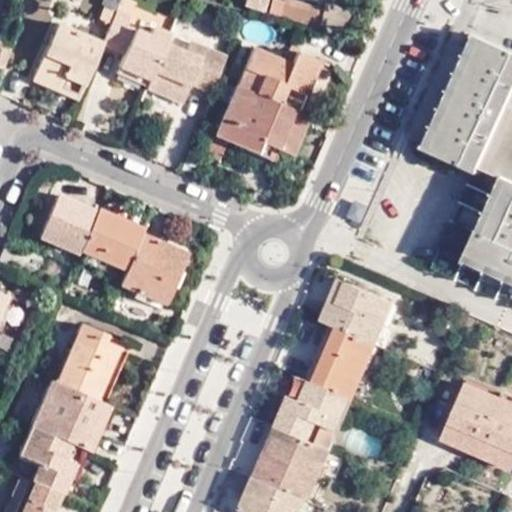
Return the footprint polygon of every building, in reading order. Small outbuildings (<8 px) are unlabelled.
[(243,0),(242,3),(261,10),(264,0),(243,0)] [(276,14),(280,2),(272,0),(269,0),(266,11),(276,14)] [(315,27),(339,33),(348,9),(323,3),(319,12),(280,2),(276,14),(316,24),(315,27)] [(98,17),(110,21),(114,11),(102,6),(98,17)] [(100,42),(100,44),(113,49),(124,26),(128,17),(114,11),(110,21),(100,42)] [(32,74),(77,94),(100,44),(100,42),(56,21),(49,34),(54,37),(50,46),(45,44),(32,74)] [(124,26),(113,49),(122,54),(133,29),(124,26)] [(117,65),(145,78),(162,40),(165,33),(151,26),(147,35),(133,29),(122,54),(117,65)] [(511,52),(469,33),(419,146),(473,171),(476,166),(497,176),(461,258),(511,280),(511,52)] [(49,34),(45,44),(50,46),(54,37),(49,34)] [(12,42),(0,37),(0,65),(1,66),(3,67),(12,42)] [(145,78),(142,85),(178,100),(185,82),(207,91),(224,53),(185,38),(181,48),(162,40),(145,78)] [(285,84),(304,92),(320,58),(295,47),(289,60),(253,44),(235,83),(277,102),(285,84)] [(114,72),(142,85),(145,78),(117,65),(114,72)] [(289,153),(305,114),(296,110),(277,102),(235,83),(213,133),(228,140),(270,158),(275,147),(289,153)] [(277,102),(296,110),(304,92),(285,84),(277,102)] [(219,160),(228,140),(213,133),(208,146),(209,151),(211,156),(219,160)] [(39,233),(78,250),(80,247),(96,210),(56,193),(39,233)] [(143,226),(98,206),(96,210),(80,247),(124,267),(140,231),(143,226)] [(124,267),(118,281),(163,299),(184,251),(140,231),(124,267)] [(338,273),(328,295),(334,297),(343,276),(338,273)] [(336,323),(375,340),(394,299),(343,276),(334,297),(328,295),(319,316),(328,320),(336,323)] [(336,323),(328,320),(304,375),(311,378),(336,323)] [(76,321),(51,379),(94,396),(116,346),(96,337),(98,330),(76,321)] [(351,396),(375,340),(336,323),(311,378),(348,395),(351,396)] [(120,338),(98,330),(96,337),(116,346),(120,338)] [(304,375),(296,372),(284,400),(291,403),(304,375)] [(333,427),(348,395),(311,378),(304,375),(291,403),(284,400),(275,421),(284,425),(312,437),(320,420),(333,427)] [(51,379),(45,376),(26,422),(77,445),(86,448),(106,401),(94,396),(51,379)] [(444,439),(511,467),(511,401),(468,382),(444,439)] [(284,425),(275,421),(262,454),(269,457),(284,425)] [(77,445),(26,422),(15,446),(36,454),(27,476),(55,488),(58,490),(77,445)] [(315,501),(337,449),(331,446),(312,437),(284,425),(269,457),(262,454),(252,474),(312,501),(315,501)] [(331,446),(337,449),(340,443),(335,440),(331,446)] [(464,474),(472,477),(477,469),(469,465),(464,474)] [(27,476),(18,473),(10,490),(19,494),(11,511),(51,511),(53,508),(48,505),(55,488),(27,476)] [(306,511),(312,501),(252,474),(239,508),(248,511),(306,511)] [(11,511),(19,494),(10,490),(0,511),(11,511)] [(338,511),(347,511),(329,503),(327,507),(331,509),(338,511)]
